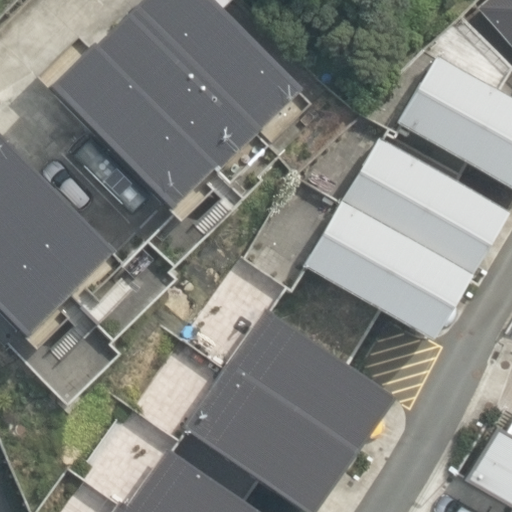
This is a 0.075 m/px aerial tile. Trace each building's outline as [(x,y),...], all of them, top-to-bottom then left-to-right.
[(84,35),(40,79),(163,200),(205,160),(210,165),(294,84),(209,0),(132,0),(89,42),(84,35)] [(511,97),(432,52),(393,121),(511,189),(511,97)] [(423,334),(499,205),(375,135),(301,264),(423,334)] [(103,245),(0,137),(0,313),(17,331),(103,245)] [(383,392),(262,307),(178,424),(300,510),(383,392)] [(490,424),(458,478),(511,509),(511,415),(503,431),(490,424)] [(122,504),(116,499),(107,511),(258,511),(164,445),(122,504)]
